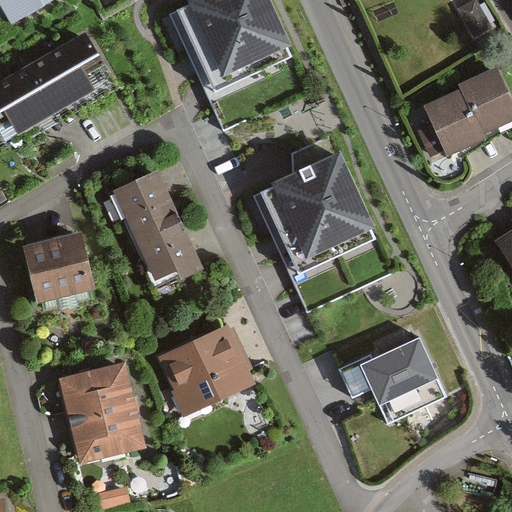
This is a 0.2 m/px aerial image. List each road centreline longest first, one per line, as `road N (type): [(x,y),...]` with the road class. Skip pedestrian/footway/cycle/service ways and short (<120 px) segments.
road 1 (residential): [(359,511),(181,132),(160,128),(0,218)]
road 2 (tertiary): [(420,229),(313,0)]
road 3 (tertiary): [(508,422),(420,229)]
road 4 (residential): [(0,309),(50,511)]
road 5 (residential): [(508,422),(433,461),(396,491)]
